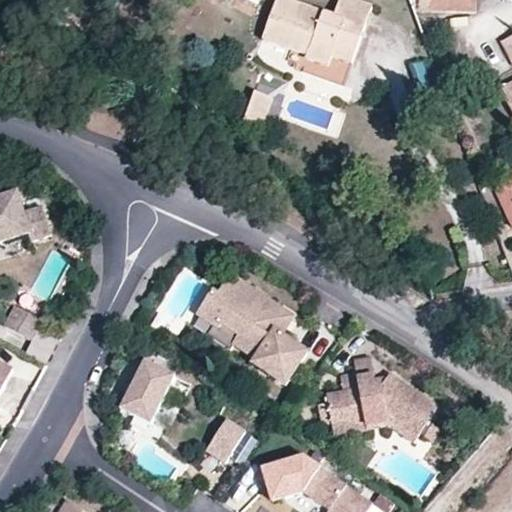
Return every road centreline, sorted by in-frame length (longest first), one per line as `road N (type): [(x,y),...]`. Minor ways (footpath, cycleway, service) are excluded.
road 1 (residential): [(180,206),(273,247),(411,331)]
road 2 (residential): [(47,435),(109,306)]
road 3 (residential): [(47,435),(165,511)]
road 4 (residential): [(97,172),(111,225),(109,306)]
road 5 (residential): [(109,306),(180,206)]
